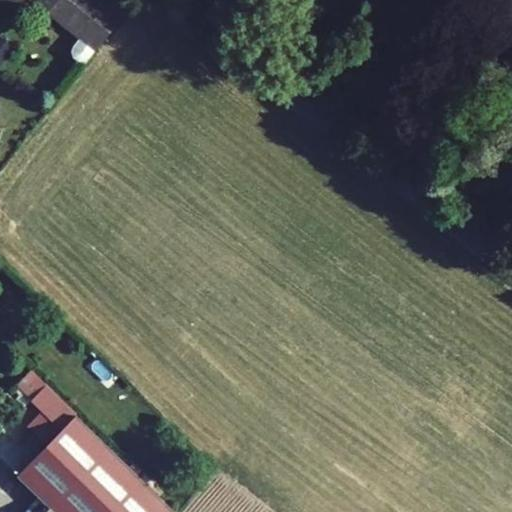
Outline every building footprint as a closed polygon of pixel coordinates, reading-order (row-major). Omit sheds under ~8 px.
[(33,0),(80,37),(71,51),(73,57),(78,60),(84,61),(88,58),(130,6),(121,0),(114,0),(109,6),(101,0),(33,0)] [(0,64),(13,48),(0,38),(0,64)] [(46,384),(32,370),(17,384),(19,386),(32,399),(46,384)] [(41,411),(27,426),(45,444),(76,415),(46,384),(32,399),(30,400),(41,411)] [(19,394),(14,400),(23,407),(30,400),(32,399),(19,386),(14,391),(19,394)] [(35,457),(87,511),(174,511),(76,416),(35,457)] [(87,511),(35,457),(18,475),(50,507),(55,511),(87,511)]
